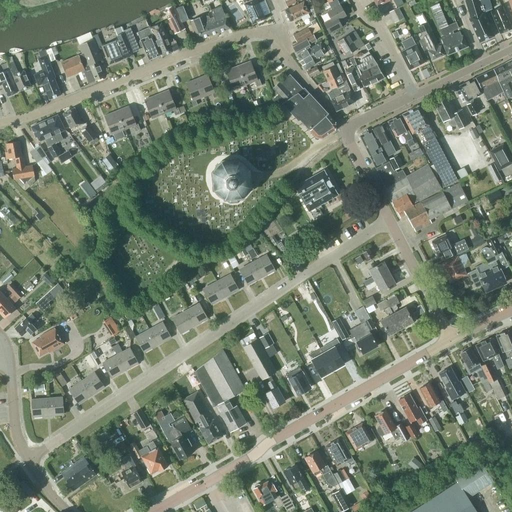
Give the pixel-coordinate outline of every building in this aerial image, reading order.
[(213,0),(201,0),(204,6),(208,4),(211,10),(216,8),(213,0)] [(232,0),(233,0),(242,0),(244,3),(252,24),(265,19),(257,0),(232,0)] [(285,10),(290,21),(309,12),(308,10),(313,8),(309,0),(306,0),(304,1),(285,10)] [(338,20),(346,15),(337,0),(332,0),(328,3),(332,9),(327,12),(331,19),(324,23),(330,34),(342,27),(338,20)] [(492,8),(489,0),(465,0),(470,17),(469,18),(479,42),(494,36),(484,12),(492,8)] [(458,28),(456,22),(448,25),(439,3),(430,7),(442,35),(443,35),(444,37),(439,39),(441,44),(442,43),(447,55),(467,46),(463,35),(461,35),(460,31),(454,34),(452,31),(458,28)] [(188,19),(183,5),(176,8),(181,22),(188,19)] [(184,28),(174,6),(167,9),(171,17),(167,19),(174,33),(184,28)] [(394,23),(403,18),(398,7),(389,12),(394,23)] [(500,34),(511,29),(507,16),(505,16),(501,7),(490,11),(500,34)] [(225,13),(221,15),(220,11),(213,14),(214,17),(219,32),(230,28),(225,13)] [(219,32),(214,17),(210,18),(209,15),(203,18),(202,16),(191,20),(198,39),(219,32)] [(320,29),(316,22),(308,27),(312,34),(320,29)] [(438,44),(432,32),(427,22),(418,27),(430,50),(428,51),(432,60),(445,55),(440,43),(438,44)] [(175,41),(170,44),(161,23),(150,29),(162,56),(173,51),(179,49),(175,41)] [(124,33),(124,32),(123,31),(122,26),(114,29),(118,39),(102,46),(109,64),(126,57),(133,54),(132,53),(130,48),(131,48),(124,33)] [(149,59),(161,54),(149,27),(137,32),(141,40),(139,42),(141,46),(143,47),(149,59)] [(297,42),(311,34),(308,27),(293,35),(297,42)] [(131,28),(123,31),(124,32),(124,33),(131,48),(130,48),(132,53),(140,50),(131,28)] [(357,50),(364,45),(355,31),(348,35),(337,41),(346,56),(356,49),(357,50)] [(310,46),(310,45),(317,41),(313,34),(292,45),(296,53),(300,51),(301,53),(297,56),(305,70),(315,64),(313,60),(316,58),(310,48),(309,46),(310,46)] [(409,70),(424,62),(412,37),(401,42),(405,50),(400,52),(409,70)] [(78,45),(82,54),(78,55),(62,62),(68,77),(84,70),(87,71),(91,69),(95,80),(104,77),(98,62),(102,60),(94,39),(78,45)] [(316,58),(327,52),(331,49),(326,42),(322,44),(321,42),(310,48),(316,58)] [(56,60),(52,48),(47,50),(51,62),(56,60)] [(54,78),(56,77),(47,55),(37,58),(42,71),(34,75),(38,86),(43,84),(49,99),(61,95),(54,78)] [(356,69),(363,87),(384,77),(378,65),(371,55),(362,59),(364,63),(357,65),(358,68),(356,69)] [(12,57),(6,59),(7,62),(19,90),(20,91),(31,86),(24,70),(18,73),(12,57)] [(358,68),(357,65),(357,66),(353,57),(349,59),(351,64),(352,64),(353,67),(346,70),(354,90),(363,87),(356,69),(358,68)] [(238,66),(245,85),(254,81),(257,87),(261,85),(259,79),(257,80),(250,61),(238,66)] [(17,91),(19,90),(7,62),(2,65),(4,71),(0,72),(0,85),(2,84),(8,96),(18,92),(17,91)] [(339,75),(343,74),(339,64),(335,66),(333,62),(322,67),(324,71),(323,71),(328,81),(340,76),(339,75)] [(511,92),(508,84),(511,80),(511,75),(505,63),(493,69),(504,92),(508,100),(511,97),(511,92)] [(233,89),(245,85),(238,66),(226,70),(233,89)] [(310,77),(319,72),(316,67),(307,71),(310,77)] [(487,100),(504,92),(493,69),(475,78),(487,100)] [(214,98),(218,96),(216,91),(214,92),(207,74),(197,79),(204,96),(212,93),(214,98)] [(345,82),(347,81),(343,74),(339,75),(340,76),(328,81),(331,89),(343,84),(342,81),(345,80),(345,82)] [(459,86),(467,102),(468,103),(466,104),(472,116),(480,112),(473,98),(483,93),(474,77),(459,86)] [(195,100),(204,96),(197,79),(186,83),(193,100),(191,101),(193,106),(197,105),(195,100)] [(356,102),(347,81),(345,82),(345,80),(342,81),(343,84),(331,89),(332,91),(328,93),(336,111),(356,102)] [(303,89),(296,81),(286,89),(280,83),(274,89),(279,94),(272,100),(279,107),(283,104),(299,121),(300,119),(317,138),(322,138),(334,130),(335,130),(335,122),(328,114),(304,88),(303,89)] [(175,116),(180,114),(178,108),(176,108),(169,90),(156,95),(164,113),(173,110),(175,116)] [(152,118),(164,113),(156,95),(144,100),(152,118)] [(457,125),(459,129),(469,124),(462,109),(456,113),(447,96),(433,103),(443,124),(447,122),(448,124),(454,126),(457,125)] [(262,107),(259,99),(253,101),(256,109),(262,107)] [(135,132),(140,130),(138,124),(136,124),(129,106),(117,111),(124,130),(133,126),(135,132)] [(444,186),(457,180),(418,106),(402,114),(412,134),(414,133),(416,134),(420,132),(420,130),(426,141),(422,144),(444,186)] [(74,108),(63,113),(71,129),(77,126),(80,131),(81,131),(89,142),(97,137),(89,126),(87,128),(84,123),(82,124),(74,108)] [(112,134),(124,130),(117,111),(104,116),(112,134)] [(60,132),(65,130),(57,115),(47,120),(54,135),(53,135),(55,138),(54,139),(56,143),(57,142),(63,140),(60,132)] [(400,115),(388,121),(395,137),(402,133),(406,141),(412,138),(400,115)] [(55,144),(56,143),(54,139),(55,138),(53,135),(54,135),(47,120),(31,127),(36,137),(37,137),(39,141),(45,139),(49,147),(48,148),(54,158),(60,154),(55,144)] [(382,149),(386,157),(395,152),(389,141),(394,138),(386,122),(381,125),(372,129),(382,149)] [(160,128),(163,135),(170,132),(168,126),(160,128)] [(479,137),(475,128),(469,131),(474,140),(479,137)] [(393,171),(386,157),(382,149),(372,129),(360,136),(376,168),(379,174),(386,189),(385,189),(392,202),(406,195),(407,195),(414,205),(418,202),(412,192),(413,191),(420,202),(441,189),(427,165),(406,177),(402,170),(397,173),(395,170),(393,171)] [(13,171),(14,179),(19,178),(24,185),(34,176),(32,165),(25,166),(23,156),(22,156),(19,141),(6,143),(8,152),(5,152),(5,157),(1,158),(2,164),(7,163),(7,160),(15,159),(17,170),(13,171)] [(511,163),(511,160),(503,144),(489,152),(499,170),(511,163)] [(35,148),(43,159),(47,157),(39,145),(35,148)] [(47,165),(43,159),(35,148),(29,152),(45,175),(52,170),(48,164),(47,165)] [(69,150),(58,156),(62,163),(72,157),(69,150)] [(403,166),(397,155),(389,159),(395,170),(403,166)] [(241,161),(239,161),(239,159),(237,159),(237,160),(224,161),(224,160),(222,160),(222,161),(221,161),(221,162),(219,163),(218,165),(217,166),(216,167),(215,168),(214,170),(213,171),(212,171),(212,172),(212,174),(213,174),(214,186),(213,186),(213,189),(214,189),(215,189),(216,190),(217,191),(218,192),(219,193),(220,194),(222,196),(223,196),(224,197),(224,198),(225,198),(227,198),(227,201),(229,203),(238,202),(240,200),(240,197),(242,197),(242,196),(243,195),(245,194),(246,192),(247,191),(248,190),(249,189),(250,188),(250,187),(251,186),(252,186),(251,184),(250,171),(250,169),(250,168),(249,168),(248,167),(247,166),(246,165),(245,164),(243,163),(242,162),(241,161)] [(120,166),(116,161),(106,169),(110,174),(120,166)] [(458,167),(461,173),(467,170),(464,164),(458,167)] [(309,211),(338,195),(324,170),(295,186),(309,211)] [(499,174),(493,177),(496,182),(502,179),(499,174)] [(100,175),(90,183),(94,187),(98,192),(106,185),(102,180),(103,179),(100,175)] [(406,195),(392,202),(400,218),(406,215),(415,231),(431,223),(430,220),(468,200),(459,183),(413,207),(406,195)] [(503,198),(498,189),(486,195),(491,204),(503,198)] [(2,215),(11,223),(17,216),(9,208),(2,215)] [(463,221),(460,215),(453,218),(456,224),(463,221)] [(446,235),(431,242),(438,257),(442,255),(445,261),(456,256),(455,255),(469,249),(464,239),(451,245),(446,235)] [(475,247),(484,243),(480,235),(471,240),(475,247)] [(505,241),(502,235),(497,238),(499,244),(505,241)] [(501,270),(504,269),(509,266),(493,237),(486,241),(489,248),(488,248),(487,247),(485,247),(484,247),(483,248),(482,248),(482,249),(481,250),(480,251),(480,252),(480,253),(480,254),(481,255),(480,255),(487,262),(475,268),(476,270),(469,273),(476,288),(484,285),(487,291),(505,282),(503,279),(505,278),(501,270)] [(291,250),(284,239),(277,243),(284,254),(291,250)] [(368,261),(374,257),(369,249),(363,253),(368,261)] [(261,277),(274,270),(266,255),(253,262),(261,277)] [(363,261),(360,256),(354,259),(357,265),(363,261)] [(450,282),(466,275),(458,256),(441,263),(450,282)] [(192,265),(187,258),(173,267),(177,274),(192,265)] [(248,284),(261,277),(253,262),(240,269),(248,284)] [(368,284),(389,273),(383,262),(369,269),(374,278),(372,279),(371,277),(366,280),(368,284)] [(200,278),(195,269),(188,273),(193,282),(200,278)] [(14,277),(9,272),(0,280),(5,285),(14,277)] [(381,292),(395,284),(389,273),(368,284),(365,286),(368,290),(375,286),(374,284),(377,283),(381,292)] [(191,280),(187,274),(182,277),(185,283),(191,280)] [(225,297),(238,290),(230,274),(217,282),(225,297)] [(51,278),(46,282),(49,286),(54,282),(51,278)] [(212,304),(225,297),(217,282),(203,289),(212,304)] [(12,293),(17,289),(11,283),(6,287),(12,293)] [(64,292),(57,284),(35,303),(42,311),(50,305),(48,302),(55,297),(56,299),(64,292)] [(17,289),(12,293),(18,299),(23,295),(17,289)] [(18,299),(12,293),(6,298),(12,305),(18,299)] [(376,303),(372,295),(362,300),(366,308),(376,303)] [(401,328),(413,321),(405,307),(395,312),(394,310),(396,309),(397,307),(395,304),(398,302),(395,296),(386,301),(388,306),(401,328)] [(0,312),(5,318),(15,308),(12,305),(6,298),(0,304),(0,312)] [(388,306),(386,301),(385,299),(376,304),(380,311),(383,309),(385,313),(388,313),(389,313),(391,315),(381,320),(388,335),(401,328),(388,306)] [(194,326),(207,319),(199,303),(186,311),(194,326)] [(424,312),(422,308),(421,305),(418,306),(416,309),(419,315),(424,312)] [(181,333),(194,326),(186,311),(172,318),(181,333)] [(15,328),(22,336),(28,331),(31,334),(36,329),(33,325),(38,320),(32,314),(27,318),(26,318),(15,328)] [(339,317),(332,321),(342,340),(349,336),(339,317)] [(356,342),(359,346),(357,347),(357,348),(359,353),(361,353),(362,352),(363,353),(377,345),(369,331),(375,328),(369,317),(358,323),(358,324),(348,329),(353,337),(354,336),(357,341),(356,342)] [(157,344),(171,337),(162,322),(149,329),(157,344)] [(120,331),(116,323),(108,328),(113,335),(120,331)] [(32,342),(40,356),(48,351),(49,353),(64,344),(55,328),(39,336),(40,338),(32,342)] [(144,352),(157,344),(149,329),(136,337),(144,352)] [(511,341),(508,331),(496,335),(502,352),(510,349),(511,354),(508,355),(509,358),(506,359),(506,360),(508,367),(509,368),(511,366),(511,341)] [(265,348),(272,344),(266,334),(259,338),(265,348)] [(111,346),(117,343),(114,337),(108,340),(111,346)] [(490,338),(475,345),(483,361),(492,356),(496,365),(502,362),(490,338)] [(270,375),(276,372),(268,357),(263,349),(258,339),(243,347),(262,380),(265,378),(268,383),(273,380),(270,375)] [(272,344),(265,348),(263,349),(268,357),(276,352),(272,344)] [(320,348),(332,370),(344,364),(334,346),(323,352),(321,348),(320,348)] [(125,370),(138,363),(130,348),(116,355),(125,370)] [(332,370),(320,348),(309,355),(321,377),(332,370)] [(470,348),(460,354),(464,361),(462,362),(463,364),(465,368),(469,375),(476,371),(480,378),(482,382),(488,380),(485,375),(479,363),(470,348)] [(222,349),(194,371),(214,407),(245,389),(222,349)] [(94,360),(99,357),(96,350),(90,353),(94,360)] [(111,377),(125,370),(116,355),(103,362),(111,377)] [(505,396),(489,362),(481,365),(497,400),(505,396)] [(286,374),(297,394),(311,387),(300,367),(286,374)] [(450,367),(439,373),(446,388),(445,388),(451,399),(465,392),(459,381),(458,381),(454,374),(450,367)] [(92,395),(104,387),(94,372),(82,381),(92,395)] [(273,408),(285,401),(277,387),(273,380),(268,383),(272,390),(265,393),(273,408)] [(488,380),(482,382),(486,392),(492,389),(488,380)] [(79,404),(92,395),(82,381),(69,389),(79,404)] [(430,382),(420,388),(430,407),(438,402),(443,412),(448,410),(442,400),(440,401),(430,382)] [(473,388),(470,382),(465,385),(469,391),(473,388)] [(45,391),(44,383),(33,385),(34,392),(45,391)] [(214,440),(222,436),(213,420),(210,414),(208,415),(205,408),(206,408),(197,391),(183,399),(196,423),(202,419),(203,421),(205,420),(207,423),(200,427),(209,443),(212,441),(212,442),(214,441),(214,440)] [(410,422),(416,418),(419,424),(427,420),(419,406),(417,408),(409,394),(398,400),(410,422)] [(48,415),(63,414),(62,397),(47,398),(48,415)] [(33,417),(48,415),(47,398),(32,400),(33,417)] [(230,431),(246,423),(236,405),(232,408),(227,399),(216,406),(230,431)] [(460,403),(457,404),(456,401),(450,404),(456,415),(463,411),(460,403)] [(150,425),(140,409),(132,413),(142,429),(150,425)] [(379,435),(382,436),(390,431),(395,440),(400,437),(403,441),(409,438),(401,423),(395,427),(385,410),(375,416),(380,426),(377,427),(376,430),(379,435)] [(185,434),(192,430),(184,417),(171,424),(170,422),(174,420),(170,413),(164,416),(166,419),(159,423),(173,448),(174,448),(180,459),(193,452),(190,445),(191,445),(185,434)] [(463,413),(456,417),(459,424),(467,420),(463,413)] [(428,419),(435,431),(441,428),(434,416),(428,419)] [(362,423),(345,432),(355,450),(372,440),(362,423)] [(405,427),(412,439),(419,435),(412,423),(405,427)] [(338,439),(325,446),(336,465),(346,460),(348,463),(353,460),(350,455),(348,457),(338,439)] [(138,449),(134,451),(137,459),(142,457),(148,467),(147,468),(149,472),(150,472),(151,473),(158,469),(159,471),(168,466),(161,454),(162,453),(159,448),(158,449),(158,448),(157,448),(153,441),(147,444),(148,446),(139,451),(138,449)] [(116,447),(120,452),(127,448),(123,442),(116,447)] [(338,484),(330,471),(326,463),(324,464),(317,451),(305,458),(315,475),(321,472),(327,483),(333,486),(338,484)] [(129,487),(142,480),(134,466),(139,463),(132,452),(121,458),(127,469),(121,472),(129,487)] [(74,490),(96,474),(84,457),(62,473),(74,490)] [(424,466),(416,459),(410,466),(419,473),(424,466)] [(476,511),(467,498),(493,482),(481,463),(455,479),(457,482),(410,511),(476,511)] [(296,465),(284,471),(295,491),(301,488),(303,491),(309,488),(304,479),(305,479),(301,473),(301,474),(296,465)] [(348,478),(346,480),(340,470),(333,474),(345,495),(355,490),(348,478)] [(24,498),(32,491),(24,480),(15,486),(24,498)] [(287,511),(294,507),(287,494),(281,498),(279,495),(276,496),(274,492),(276,490),(273,484),(271,486),(268,481),(262,484),(261,484),(259,485),(258,484),(255,485),(256,487),(253,488),(262,504),(274,498),(278,507),(283,504),(287,511)] [(351,506),(341,488),(331,493),(341,511),(351,506)] [(372,498),(367,491),(360,495),(366,503),(372,498)] [(0,511),(11,511),(0,495),(0,511)]
